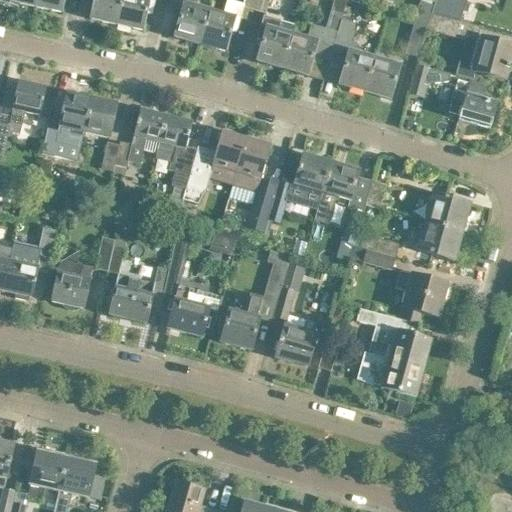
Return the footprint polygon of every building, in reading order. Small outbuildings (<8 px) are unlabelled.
[(61,14),(63,0),(36,0),(35,8),(61,14)] [(116,26),(121,0),(94,0),(90,20),(116,26)] [(121,0),(116,26),(142,32),(147,10),(152,11),(154,0),(121,0)] [(199,46),(209,10),(195,6),(196,0),(177,0),(177,3),(183,5),(173,38),(199,46)] [(235,33),(243,8),(242,7),(243,4),(227,0),(226,0),(222,14),(209,10),(199,46),(225,53),(231,32),(235,33)] [(243,0),(243,4),(242,7),(243,8),(265,14),(268,0),(243,0)] [(329,61),(345,4),(334,0),(324,30),(310,25),(305,40),(291,36),(281,69),(307,77),(313,56),(329,61)] [(348,0),(348,2),(366,8),(368,0),(348,0)] [(436,0),(435,4),(431,14),(444,18),(460,22),(468,0),(436,0)] [(364,93),(374,59),(349,52),(357,25),(351,23),(356,8),(345,4),(329,61),(344,65),(338,86),(364,93)] [(507,66),(511,48),(511,47),(482,39),(477,38),(480,27),(460,22),(444,18),(431,14),(425,31),(464,41),(455,76),(472,80),(474,72),(503,80),(506,69),(508,70),(509,66),(507,66)] [(281,69),(291,36),(276,31),(279,21),(263,16),(256,40),(262,41),(256,62),(281,69)] [(414,24),(405,54),(417,58),(426,27),(414,24)] [(399,66),(374,59),(364,93),(389,101),(399,66)] [(417,67),(409,94),(422,98),(428,76),(433,77),(434,85),(449,83),(450,77),(429,71),(417,67)] [(489,130),(497,105),(482,100),(486,88),(458,80),(448,113),(459,116),(458,121),(489,130)] [(10,118),(0,114),(0,156),(2,157),(6,137),(11,138),(12,134),(19,135),(23,113),(49,119),(53,103),(42,101),(45,89),(18,83),(10,118)] [(83,134),(91,100),(66,94),(58,129),(83,134)] [(109,140),(117,106),(91,100),(83,134),(109,140)] [(145,141),(158,145),(159,145),(165,118),(139,111),(132,138),(133,138),(131,146),(119,143),(118,146),(112,174),(124,177),(127,162),(140,165),(145,141)] [(185,151),(192,124),(165,118),(159,145),(158,145),(155,159),(170,163),(174,148),(185,151)] [(46,129),(41,154),(53,156),(59,132),(46,129)] [(189,174),(181,202),(197,207),(205,191),(208,180),(232,187),(246,140),(221,133),(215,154),(197,149),(193,163),(189,174)] [(232,187),(228,200),(252,207),(270,147),(246,140),(232,187)] [(112,174),(118,146),(107,144),(101,171),(112,174)] [(289,190),(286,201),(317,210),(330,164),(302,156),(294,184),(290,183),(288,190),(289,190)] [(174,182),(169,199),(181,202),(189,174),(193,163),(181,159),(174,182)] [(350,202),(358,172),(330,164),(317,210),(314,220),(327,224),(335,197),(350,202)] [(273,193),(278,174),(265,171),(260,190),(273,193)] [(371,181),(364,206),(379,210),(385,185),(371,181)] [(274,199),(265,229),(276,232),(286,201),(289,190),(288,190),(278,187),(274,199)] [(265,229),(274,199),(261,195),(253,226),(265,229)] [(433,195),(425,224),(461,233),(469,205),(433,195)] [(341,242),(352,245),(356,233),(357,233),(362,213),(350,210),(341,242)] [(461,233),(425,224),(418,252),(453,262),(461,233)] [(186,256),(192,228),(178,225),(172,253),(186,256)] [(41,253),(51,255),(56,231),(42,228),(37,250),(12,245),(11,250),(12,250),(2,293),(15,295),(14,299),(28,302),(29,299),(30,299),(41,253)] [(398,245),(357,233),(356,233),(352,245),(352,246),(394,258),(398,245)] [(107,273),(114,242),(102,239),(95,270),(107,273)] [(125,244),(114,242),(107,273),(117,276),(118,276),(125,244)] [(303,257),(306,244),(295,242),(292,255),(303,257)] [(394,258),(352,246),(348,258),(362,262),(362,263),(391,271),(394,258)] [(12,250),(11,250),(0,247),(0,292),(2,293),(12,250)] [(92,269),(76,265),(78,252),(59,263),(57,274),(51,303),(61,306),(63,308),(65,310),(68,311),(72,312),(75,312),(78,310),(79,309),(82,310),(92,269)] [(272,265),(264,295),(278,299),(290,257),(270,252),(267,264),(272,265)] [(325,256),(321,270),(336,275),(340,261),(325,256)] [(437,319),(446,286),(399,273),(395,290),(407,293),(399,321),(408,324),(419,327),(422,315),(437,319)] [(114,288),(108,316),(146,324),(148,313),(159,315),(163,298),(164,291),(165,287),(153,284),(117,276),(114,288)] [(174,300),(166,330),(201,339),(208,315),(217,317),(222,298),(177,286),(174,300)] [(281,290),(273,319),(285,322),(294,293),(281,290)] [(250,352),(258,320),(259,320),(258,319),(263,303),(248,299),(243,316),(228,312),(220,344),(250,352)] [(359,309),(355,322),(375,327),(367,354),(389,360),(423,370),(431,342),(405,334),(408,324),(399,321),(359,309)] [(306,321),(303,332),(283,327),(274,358),(307,368),(312,350),(320,353),(325,338),(329,324),(319,322),(319,324),(306,321)] [(325,343),(318,369),(330,373),(338,347),(325,343)] [(367,354),(359,382),(415,398),(423,370),(389,360),(367,354)] [(398,403),(394,416),(408,420),(412,406),(398,403)] [(6,479),(9,465),(13,447),(0,444),(0,489),(0,490),(2,490),(0,500),(0,511),(10,511),(15,493),(4,490),(6,479)] [(58,492),(66,459),(37,453),(29,486),(30,486),(27,500),(41,503),(44,489),(58,492)] [(95,466),(66,459),(58,492),(55,506),(53,511),(67,511),(71,495),(87,499),(87,498),(99,501),(103,480),(92,477),(95,466)] [(175,484),(166,511),(197,511),(199,506),(203,492),(175,484)]
